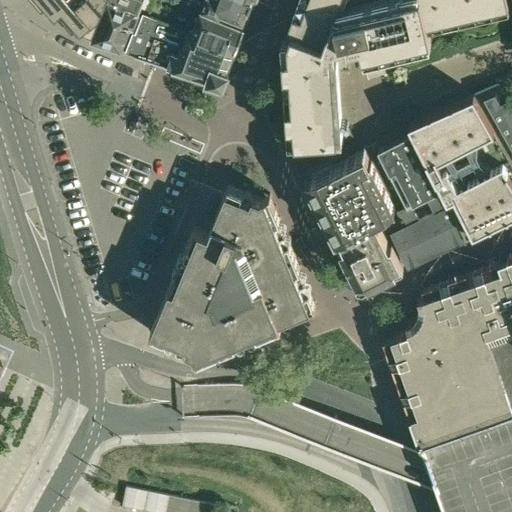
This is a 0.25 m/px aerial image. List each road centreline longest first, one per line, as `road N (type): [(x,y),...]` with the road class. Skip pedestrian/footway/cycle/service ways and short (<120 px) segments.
road 1 (unclassified): [(407,511),(384,438),(350,405),(258,375),(179,372),(113,351),(76,358)]
road 2 (unclassified): [(75,423),(271,434),(340,459),(406,511)]
road 3 (residential): [(76,358),(0,101)]
road 4 (unclassified): [(144,90),(57,60),(0,70)]
